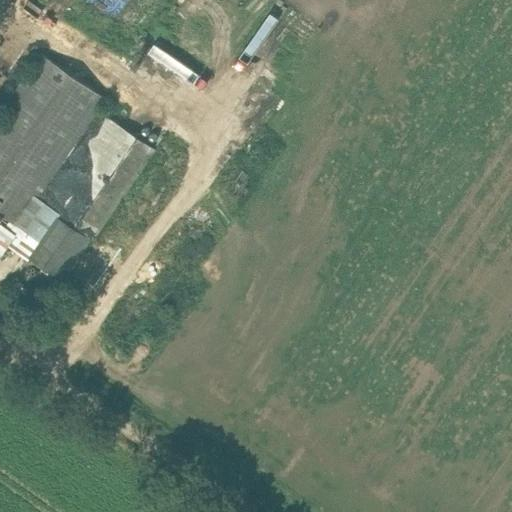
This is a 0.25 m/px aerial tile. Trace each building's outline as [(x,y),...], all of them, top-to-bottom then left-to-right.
[(30,1),(24,11),(44,24),(50,14),(30,1)] [(0,214),(17,226),(38,197),(98,109),(106,97),(40,51),(0,108),(0,214)] [(156,149),(98,109),(38,197),(61,213),(59,216),(92,239),(156,149)] [(38,197),(17,226),(41,242),(59,216),(61,213),(38,197)] [(30,257),(64,280),(92,239),(59,216),(41,242),(30,257)]
